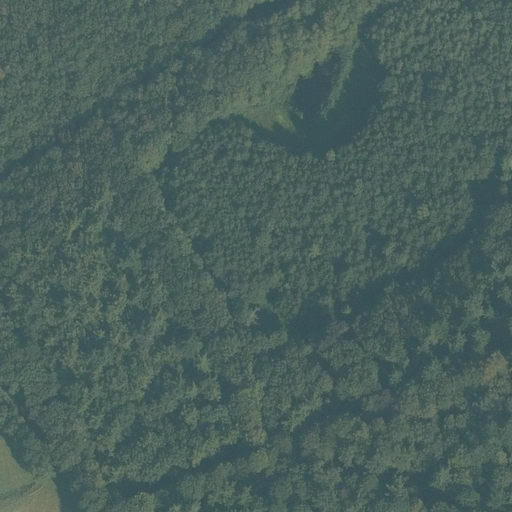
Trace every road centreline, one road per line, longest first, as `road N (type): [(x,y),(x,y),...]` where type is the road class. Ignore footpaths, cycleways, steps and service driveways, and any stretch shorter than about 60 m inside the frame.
road 1 (track): [(164,511),(511,381)]
road 2 (track): [(95,511),(85,480),(0,353)]
